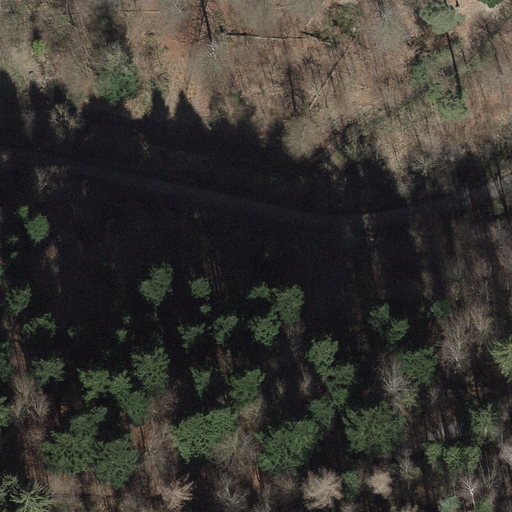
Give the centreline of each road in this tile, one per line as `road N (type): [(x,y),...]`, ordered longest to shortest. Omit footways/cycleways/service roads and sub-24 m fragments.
road 1 (track): [(511,181),(422,211),(311,221),(0,152)]
road 2 (track): [(0,487),(264,483),(415,445),(511,408)]
